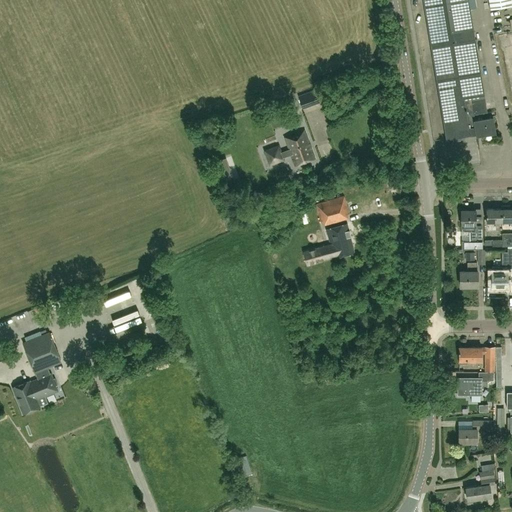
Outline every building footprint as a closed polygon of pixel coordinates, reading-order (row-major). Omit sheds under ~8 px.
[(424,0),(432,45),(475,38),(468,0),(424,0)] [(511,0),(488,0),(490,9),(511,5),(511,0)] [(475,38),(432,45),(447,138),(475,133),(476,136),(495,132),(493,117),(475,120),(474,114),(485,112),(487,111),(475,38)] [(299,96),(303,108),(321,101),(316,90),(299,96)] [(285,136),(289,149),(282,151),(279,145),(265,150),(270,164),(284,159),(283,157),(291,154),(295,166),(315,159),(305,129),(285,136)] [(234,180),(226,158),(213,163),(221,185),(234,180)] [(349,213),(344,195),(316,204),(320,221),(323,221),(324,225),(349,218),(348,213),(349,213)] [(502,221),(502,208),(486,209),(487,222),(502,221)] [(511,208),(502,208),(502,221),(511,221),(511,208)] [(476,209),(462,209),(462,227),(462,228),(462,230),(464,231),(469,231),(470,240),(462,240),(462,248),(483,248),(482,224),(476,224),(476,209)] [(327,229),(331,244),(307,250),(310,263),(335,256),(335,257),(355,252),(347,224),(327,229)] [(449,236),(450,245),(458,244),(457,235),(449,236)] [(502,251),(502,267),(492,267),(492,272),(492,286),(508,286),(508,272),(511,272),(511,248),(508,249),(508,251),(502,251)] [(468,271),(460,271),(460,286),(478,286),(478,271),(477,271),(477,262),(468,262),(468,271)] [(13,284),(20,304),(28,301),(21,281),(13,284)] [(126,324),(136,321),(135,317),(143,314),(132,283),(114,289),(126,324)] [(49,332),(23,342),(35,371),(47,366),(61,361),(49,332)] [(484,371),(494,371),(494,345),(459,345),(459,361),(482,361),(482,353),(484,353),(484,371)] [(38,379),(30,382),(30,380),(13,387),(24,413),(40,406),(37,398),(58,390),(56,385),(58,384),(55,377),(53,378),(51,373),(50,374),(47,366),(35,371),(38,379)] [(493,372),(479,372),(479,378),(459,378),(459,393),(481,393),(481,380),(493,380),(493,372)] [(473,428),(459,428),(459,442),(477,442),(477,428),(491,428),(491,420),(473,420),(473,428)] [(246,455),(233,459),(239,477),(252,473),(246,455)] [(490,485),(495,484),(493,470),(480,472),(482,485),(466,487),(468,499),(491,496),(490,485)]
